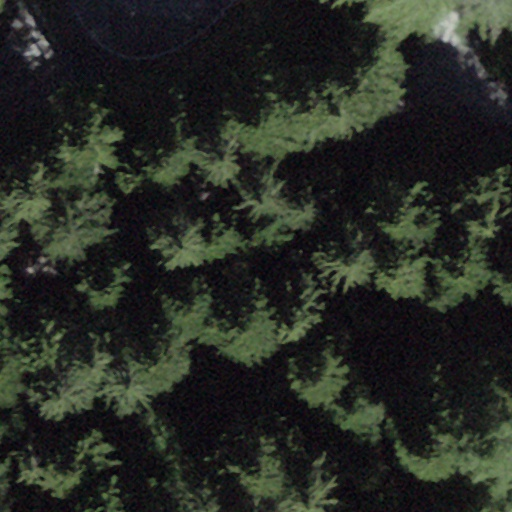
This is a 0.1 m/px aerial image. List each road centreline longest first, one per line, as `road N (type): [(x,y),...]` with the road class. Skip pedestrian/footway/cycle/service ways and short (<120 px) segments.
road 1 (track): [(459,77),(243,163),(0,285)]
road 2 (residential): [(452,0),(449,40),(459,77),(491,107),(511,112)]
